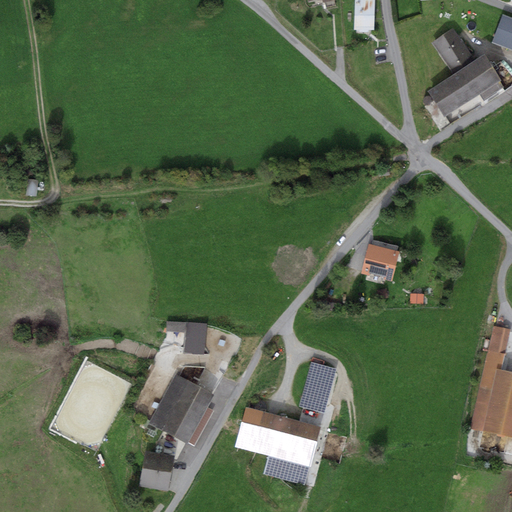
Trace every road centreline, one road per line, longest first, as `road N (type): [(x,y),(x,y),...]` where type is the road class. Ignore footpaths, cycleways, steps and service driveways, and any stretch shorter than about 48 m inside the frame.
road 1 (unclassified): [(170,511),(274,331),(371,208),(426,156)]
road 2 (track): [(54,195),(238,187),(418,149)]
road 3 (residential): [(408,139),(246,0)]
road 4 (track): [(54,195),(26,0)]
road 5 (residential): [(387,0),(408,139)]
